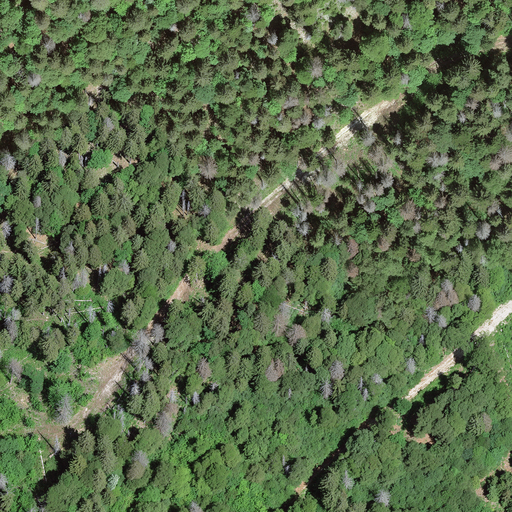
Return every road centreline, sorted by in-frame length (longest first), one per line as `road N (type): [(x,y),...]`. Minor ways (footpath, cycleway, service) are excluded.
road 1 (track): [(511,37),(436,64),(261,207),(201,265),(121,369)]
road 2 (track): [(511,302),(306,479),(279,511)]
